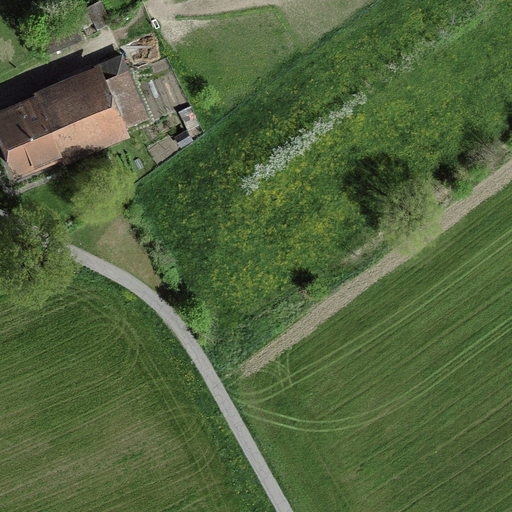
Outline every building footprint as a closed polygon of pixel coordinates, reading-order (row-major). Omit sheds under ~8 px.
[(100,1),(86,8),(97,30),(112,23),(100,1)] [(41,43),(47,57),(83,42),(77,27),(41,43)] [(149,114),(123,51),(33,87),(34,90),(0,104),(0,136),(15,173),(61,154),(64,160),(132,132),(128,122),(149,114)] [(173,109),(164,89),(159,92),(168,111),(173,109)] [(199,123),(191,105),(180,110),(187,128),(199,123)] [(186,128),(174,135),(180,145),(192,139),(186,128)]
